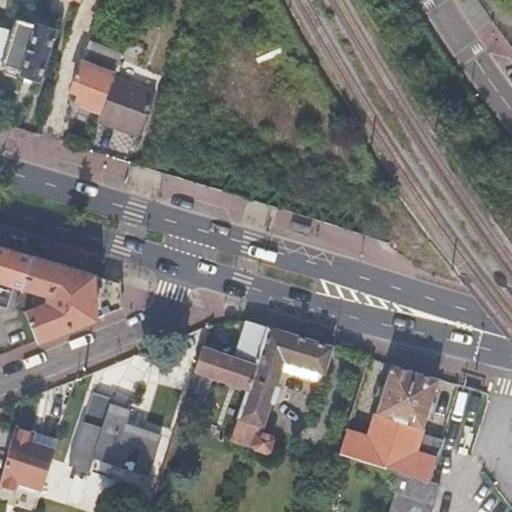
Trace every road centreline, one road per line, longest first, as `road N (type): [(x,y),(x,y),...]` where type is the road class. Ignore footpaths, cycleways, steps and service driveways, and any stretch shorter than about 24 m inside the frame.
road 1 (primary): [(185,267),(354,318),(490,334)]
road 2 (primary): [(490,334),(366,279),(196,229)]
road 3 (residential): [(0,384),(156,321),(172,304),(185,267)]
road 4 (primary): [(196,229),(0,169)]
road 5 (primary): [(0,211),(185,267)]
road 6 (residential): [(430,0),(511,113)]
